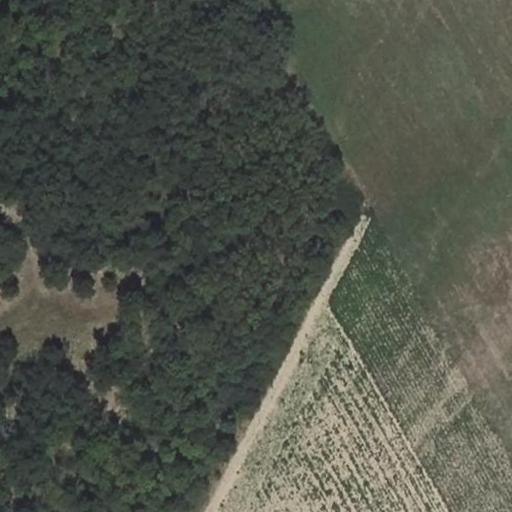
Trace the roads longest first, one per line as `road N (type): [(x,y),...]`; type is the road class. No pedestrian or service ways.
road 1 (track): [(0,320),(356,194)]
road 2 (track): [(203,511),(347,245),(356,194)]
